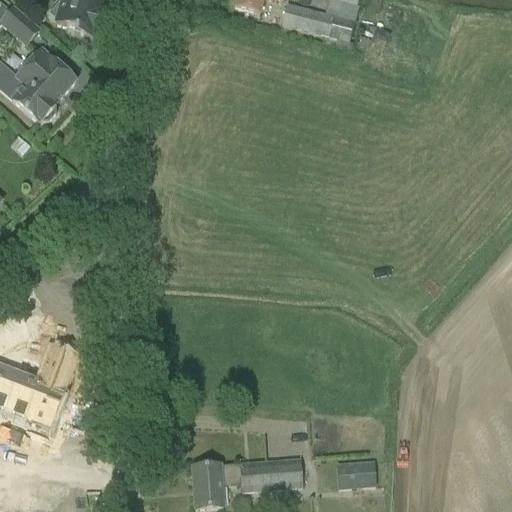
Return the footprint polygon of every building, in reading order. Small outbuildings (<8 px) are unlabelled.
[(101,17),(102,14),(100,13),(103,0),(62,0),(62,2),(47,18),(55,25),(54,26),(74,32),(72,36),(91,42),(92,39),(94,39),(95,36),(93,36),(99,16),(101,17)] [(281,4),(282,0),(235,0),(232,13),(258,19),(262,0),(281,4)] [(357,8),(358,0),(328,0),(323,18),(286,9),(280,31),(349,50),(359,8),(357,8)] [(8,17),(0,10),(0,29),(24,51),(38,35),(12,13),(8,17)] [(75,86),(44,60),(37,68),(33,64),(32,63),(15,83),(5,74),(0,80),(0,95),(38,129),(39,127),(40,128),(41,127),(41,128),(47,127),(55,118),(54,113),(54,112),(54,111),(53,111),(75,86)] [(0,384),(0,421),(57,438),(78,365),(55,358),(44,397),(0,384)] [(301,492),(299,464),(191,472),(193,511),(221,511),(220,489),(240,488),(241,497),(301,492)] [(336,495),(375,492),(373,466),(335,469),(336,495)]
